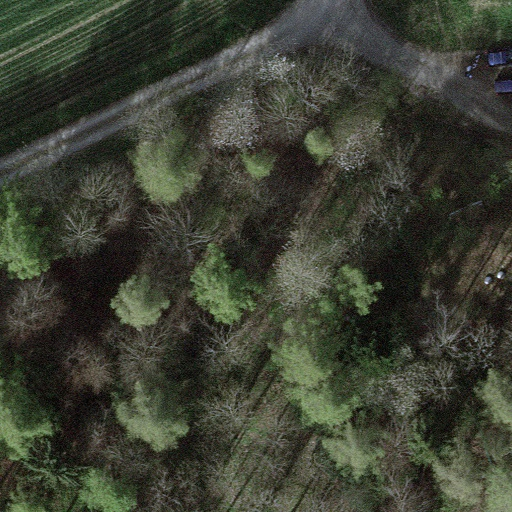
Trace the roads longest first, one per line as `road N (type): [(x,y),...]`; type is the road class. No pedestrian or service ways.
road 1 (track): [(310,0),(269,36),(0,160)]
road 2 (track): [(310,6),(429,95),(511,130)]
